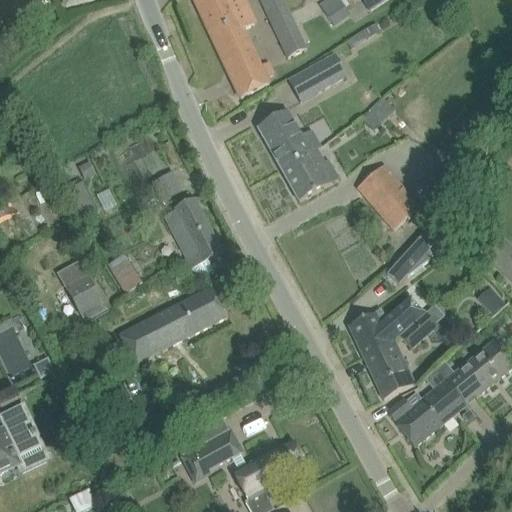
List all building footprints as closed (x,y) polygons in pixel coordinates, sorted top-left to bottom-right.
[(92,0),(63,0),(65,8),(93,2),(92,0)] [(268,87),(227,0),(192,0),(240,101),(268,87)] [(258,0),(287,61),(306,52),(282,0),(258,0)] [(338,0),(330,0),(320,7),(333,27),(349,17),(338,0)] [(300,105),(347,78),(334,57),(288,84),(300,105)] [(381,124),(394,112),(383,101),(370,113),(381,124)] [(311,156),(296,131),(286,113),(257,130),(281,173),(311,156)] [(311,156),(281,173),(298,204),(338,182),(327,163),(318,168),(311,156)] [(88,164),(78,168),(83,179),(93,174),(88,164)] [(410,197),(428,213),(450,189),(448,187),(457,178),(442,164),(433,174),(432,172),(410,197)] [(357,190),(393,233),(419,210),(383,168),(357,190)] [(69,188),(67,189),(81,218),(95,212),(81,182),(80,182),(79,179),(68,185),(69,188)] [(0,208),(21,237),(52,215),(29,183),(0,204),(0,208)] [(195,273),(197,275),(201,275),(205,276),(209,274),(213,273),(213,274),(227,267),(193,201),(173,212),(173,213),(163,218),(191,271),(193,270),(195,273)] [(511,249),(503,241),(485,260),(511,285),(511,249)] [(407,279),(434,259),(429,254),(429,253),(417,242),(386,276),(398,287),(406,279),(407,279)] [(106,266),(124,295),(141,285),(123,256),(106,266)] [(80,263),(57,276),(64,289),(80,318),(81,318),(84,324),(107,312),(103,306),(87,276),(80,263)] [(118,338),(134,367),(134,368),(227,320),(211,290),(169,311),(163,300),(146,309),(151,321),(118,338)] [(390,347),(400,337),(415,324),(415,323),(414,323),(409,311),(377,327),(372,317),(348,329),(363,359),(390,347)] [(400,337),(408,347),(411,351),(436,331),(425,317),(424,318),(415,324),(400,337)] [(444,365),(436,372),(465,409),(467,407),(466,405),(474,398),(475,400),(511,370),(511,365),(494,343),(453,376),(444,365)] [(390,347),(363,359),(383,402),(410,390),(390,347)] [(76,353),(58,362),(74,391),(91,381),(76,353)] [(414,450),(465,409),(436,372),(424,385),(431,395),(419,405),(414,399),(406,406),(403,402),(402,403),(386,415),(414,450)] [(47,461),(41,449),(23,410),(0,420),(0,475),(18,467),(21,474),(47,461)] [(106,456),(116,473),(126,467),(127,469),(147,458),(140,448),(144,446),(134,432),(113,445),(117,450),(106,456)] [(193,481),(242,454),(230,433),(205,447),(197,433),(173,446),(193,481)] [(246,504),(249,511),(273,511),(264,495),(307,471),(292,443),(233,475),(248,503),(246,504)] [(107,467),(98,473),(104,482),(112,476),(112,475),(107,467)]
